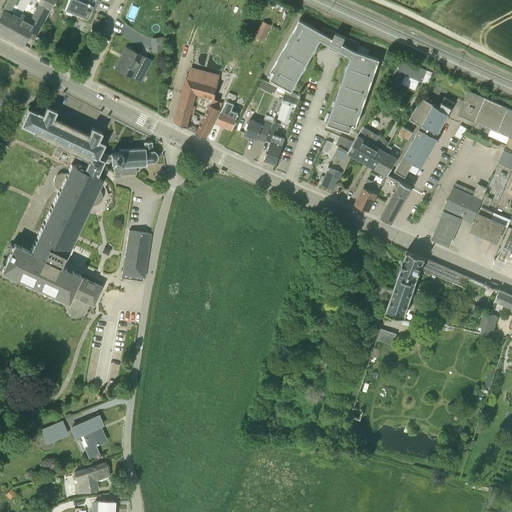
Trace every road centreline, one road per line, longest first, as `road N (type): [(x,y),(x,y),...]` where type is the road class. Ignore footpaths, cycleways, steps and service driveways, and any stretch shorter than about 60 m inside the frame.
road 1 (residential): [(135,511),(126,436),(177,136)]
road 2 (tertiary): [(511,285),(287,186)]
road 3 (track): [(511,63),(376,0)]
road 4 (residential): [(287,186),(334,62)]
road 5 (tertiary): [(287,186),(177,136)]
